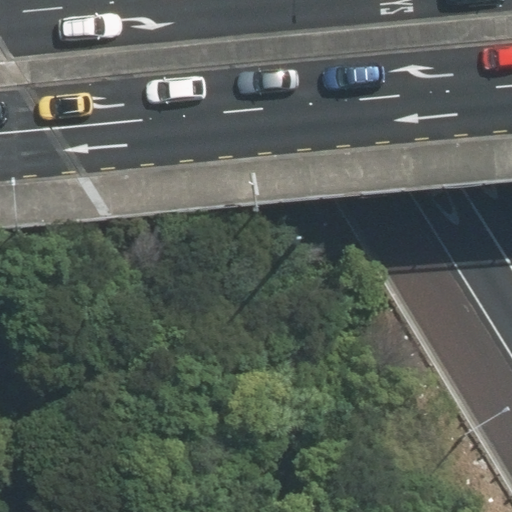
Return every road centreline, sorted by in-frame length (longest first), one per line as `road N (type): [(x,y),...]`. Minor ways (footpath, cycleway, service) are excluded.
road 1 (secondary): [(511,91),(0,135)]
road 2 (motorway): [(511,175),(399,0)]
road 3 (secondary): [(0,19),(199,0)]
